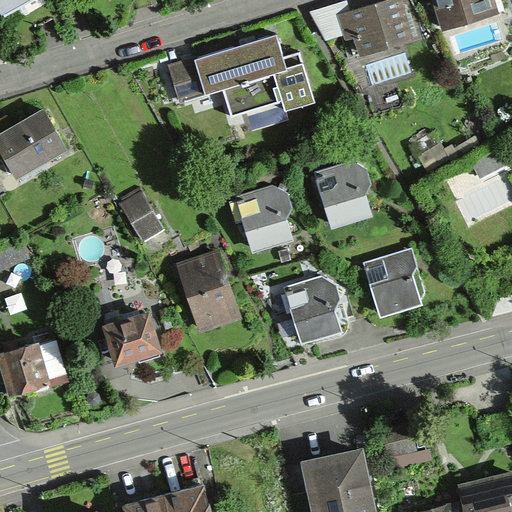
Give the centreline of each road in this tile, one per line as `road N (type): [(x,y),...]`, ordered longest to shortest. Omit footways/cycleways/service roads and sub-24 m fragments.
road 1 (tertiary): [(2,475),(511,332)]
road 2 (residential): [(273,0),(0,84)]
